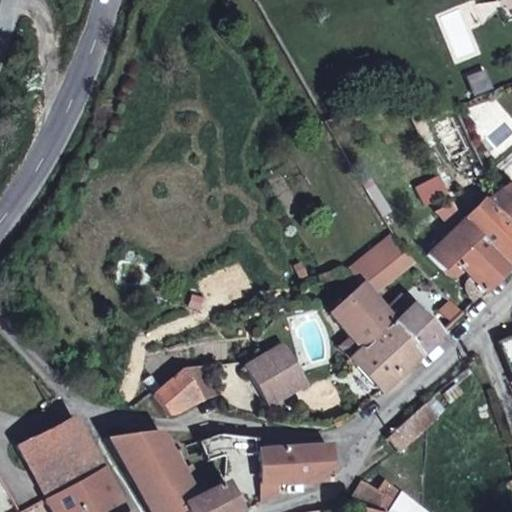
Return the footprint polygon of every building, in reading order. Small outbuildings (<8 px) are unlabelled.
[(511,186),(495,198),(486,203),(511,231),(511,186)] [(460,273),(481,292),(511,263),(511,231),(486,203),(484,201),(427,255),(449,277),(460,273)] [(379,247),(397,270),(409,261),(391,237),(379,247)] [(355,279),(367,294),(397,270),(379,247),(349,269),(348,271),(355,279)] [(354,287),(329,314),(357,351),(391,323),(367,294),(355,279),(350,282),(354,287)] [(438,311),(449,323),(459,314),(447,302),(438,311)] [(393,325),(417,354),(437,336),(411,309),(393,325)] [(348,353),(322,320),(242,366),(267,406),(321,375),(348,353)] [(393,325),(391,323),(357,351),(326,380),(357,411),(359,410),(417,354),(393,325)] [(511,335),(496,341),(511,380),(511,335)] [(202,366),(182,369),(201,398),(216,389),(202,366)] [(182,369),(154,395),(151,397),(167,417),(201,398),(182,369)] [(400,424),(412,437),(435,416),(423,404),(400,424)] [(45,505),(49,511),(122,511),(99,470),(71,418),(15,450),(45,505)] [(395,451),(412,437),(400,424),(384,439),(395,451)] [(184,511),(235,511),(226,494),(222,486),(203,494),(189,466),(178,472),(157,432),(103,441),(148,511),(178,511),(183,509),(184,511)] [(225,456),(256,457),(257,450),(256,439),(215,435),(199,442),(207,463),(225,456)] [(260,496),(262,496),(273,495),(273,483),(329,480),(326,446),(275,444),(275,450),(257,450),(256,457),(260,496)] [(377,509),(382,504),(387,495),(362,482),(349,508),(377,509)]
